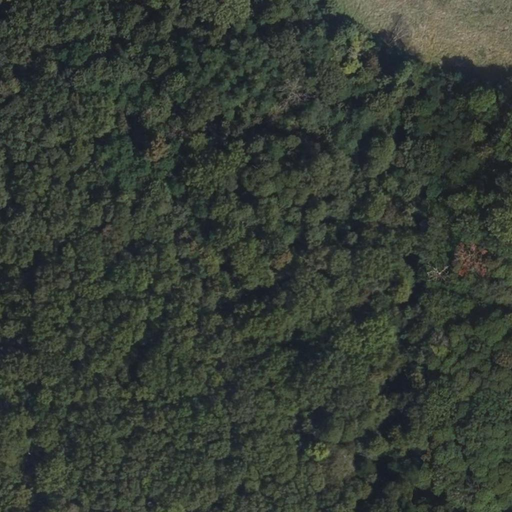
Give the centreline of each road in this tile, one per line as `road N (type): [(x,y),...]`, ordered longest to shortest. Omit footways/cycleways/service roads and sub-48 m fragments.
road 1 (track): [(264,0),(379,203),(340,460),(484,511)]
road 2 (track): [(0,359),(125,393),(210,0)]
road 3 (track): [(331,511),(340,460),(125,393),(103,511)]
road 4 (track): [(511,399),(474,359),(379,203)]
